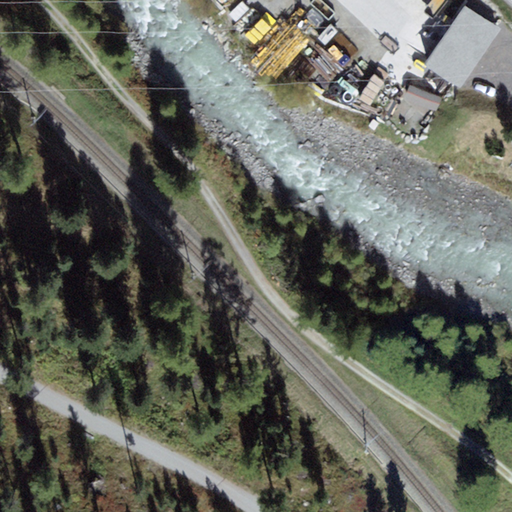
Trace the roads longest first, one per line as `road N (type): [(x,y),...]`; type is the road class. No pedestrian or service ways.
road 1 (track): [(41,0),(183,157),(294,317),(511,476)]
road 2 (track): [(0,373),(270,511)]
